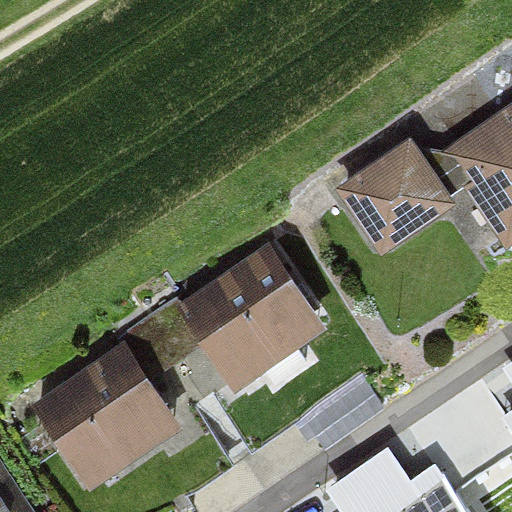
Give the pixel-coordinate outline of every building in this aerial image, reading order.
[(511,109),(448,150),(508,243),(511,240),(511,109)] [(415,144),(341,192),(382,256),(457,208),(415,144)] [(266,243),(173,303),(230,390),(322,330),(266,243)] [(122,343),(33,405),(94,492),(183,430),(122,343)] [(410,485),(388,452),(331,490),(345,511),(462,511),(434,469),(410,485)] [(0,511),(29,511),(0,469),(0,511)]
